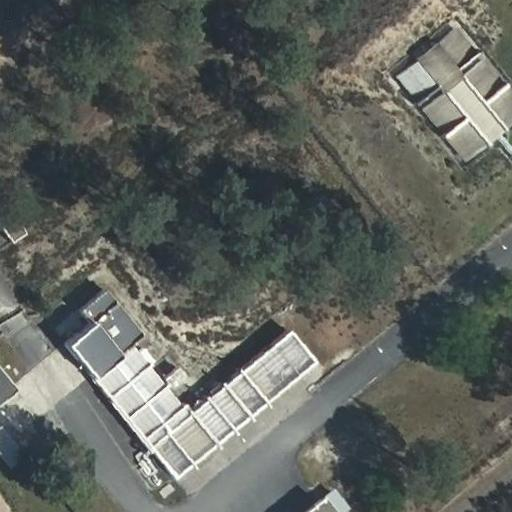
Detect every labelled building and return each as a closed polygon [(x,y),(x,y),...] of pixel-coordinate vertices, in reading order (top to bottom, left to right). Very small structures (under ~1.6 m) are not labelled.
[(511,86),(456,20),(392,74),(466,161),(511,122),(511,86)] [(121,300),(65,343),(177,475),(317,363),(292,335),(191,413),(175,393),(192,379),(183,370),(167,380),(136,346),(149,334),(121,300)] [(0,373),(0,396),(11,387),(0,373)] [(0,428),(0,461),(5,468),(21,456),(0,428)] [(333,511),(323,498),(307,511),(333,511)]
